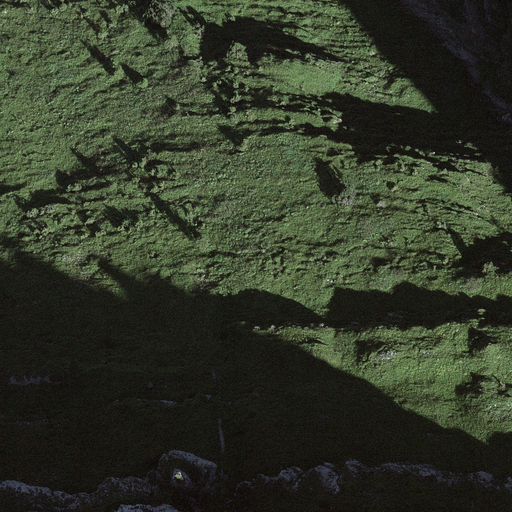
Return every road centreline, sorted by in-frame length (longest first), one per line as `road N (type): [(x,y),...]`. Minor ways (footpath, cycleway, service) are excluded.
road 1 (motorway): [(511,501),(24,0)]
road 2 (motorway): [(0,308),(193,511)]
